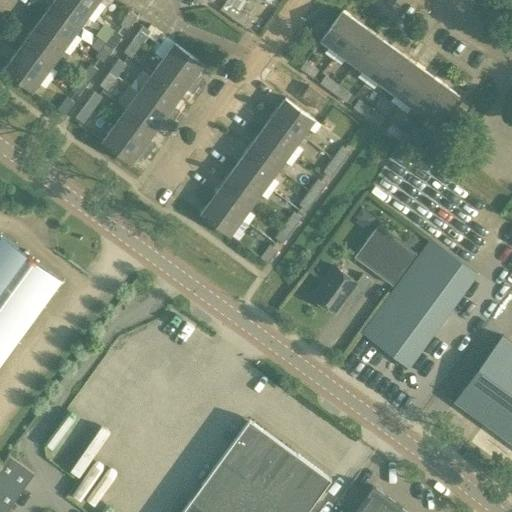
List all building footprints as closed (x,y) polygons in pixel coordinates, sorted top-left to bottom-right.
[(99,14),(79,0),(54,0),(51,4),(81,26),(87,17),(93,21),(99,14)] [(79,0),(99,14),(105,5),(99,1),(99,0),(79,0)] [(233,19),(238,12),(225,2),(220,10),(233,19)] [(51,4),(39,21),(75,47),(81,38),(75,34),(81,26),(51,4)] [(127,29),(136,16),(129,10),(121,5),(115,13),(123,19),(119,24),(127,29)] [(332,58),(358,22),(342,10),(320,40),(329,46),(324,52),(332,58)] [(238,12),(233,19),(246,29),(251,21),(238,12)] [(39,21),(27,38),(57,60),(64,50),(69,54),(75,47),(39,21)] [(375,35),(358,22),(332,58),(340,64),(345,58),(353,64),(375,35)] [(133,38),(141,45),(150,32),(142,26),(133,38)] [(114,30),(105,43),(112,48),(122,35),(114,30)] [(375,35),(353,64),(362,70),(357,76),(365,82),(392,47),(375,35)] [(57,60),(27,38),(15,55),(50,80),(57,71),(51,67),(57,60)] [(141,45),(133,38),(123,51),(131,58),(141,45)] [(112,48),(105,43),(95,56),(103,61),(112,48)] [(162,59),(192,81),(204,64),(174,43),(162,59)] [(392,47),(365,82),(373,88),(378,82),(387,88),(408,59),(392,47)] [(50,80),(15,55),(2,71),(32,93),(39,83),(45,87),(50,80)] [(118,58),(108,71),(116,77),(126,64),(118,58)] [(192,81),(162,59),(150,76),(180,98),(192,81)] [(408,59),(387,88),(395,94),(390,100),(399,107),(425,71),(408,59)] [(300,69),(313,78),(318,71),(305,62),(300,69)] [(90,63),(80,76),(88,82),(97,69),(90,63)] [(116,77),(108,71),(99,85),(107,91),(116,77)] [(425,71),(399,107),(406,112),(411,106),(420,113),(442,83),(425,71)] [(332,92),(338,84),(325,75),(319,82),(332,92)] [(88,82),(80,76),(71,90),(78,95),(88,82)] [(180,98),(150,76),(138,93),(168,115),(180,98)] [(442,83),(420,113),(427,118),(423,124),(431,130),(435,124),(437,125),(458,95),(442,83)] [(351,93),(338,84),(332,92),(345,101),(351,93)] [(327,100),(308,86),(300,97),(319,111),(327,100)] [(85,104),(92,109),(102,96),(95,91),(85,104)] [(168,115),(138,93),(125,110),(155,132),(168,115)] [(63,115),(74,101),(66,96),(56,109),(63,115)] [(285,98),(273,115),(303,136),(309,128),(315,132),(320,124),(314,120),(315,120),(285,98)] [(366,116),(372,108),(359,99),(353,107),(366,116)] [(92,109),(85,104),(75,117),(83,122),(92,109)] [(458,104),(448,118),(455,123),(465,110),(458,104)] [(372,108),(366,116),(379,125),(385,117),(372,108)] [(155,132),(125,110),(113,126),(143,148),(155,132)] [(303,136),(273,115),(261,131),(296,157),(302,149),(297,145),(303,136)] [(404,133),(391,123),(385,131),(398,140),(404,133)] [(143,148),(113,126),(101,143),(131,165),(143,148)] [(261,131),(249,148),(279,169),(285,161),(290,165),(296,157),(261,131)] [(333,158),(340,163),(349,150),(342,145),(333,158)] [(429,161),(437,150),(430,145),(422,155),(429,161)] [(249,148),(237,164),(272,190),(278,182),(272,178),(279,169),(249,148)] [(340,163),(333,158),(323,171),(330,176),(340,163)] [(237,164),(225,181),(254,203),(261,194),(266,198),(272,190),(237,164)] [(318,178),(309,191),(316,196),(325,184),(318,178)] [(225,181),(213,198),(248,223),(254,215),(249,211),(254,203),(225,181)] [(316,196),(309,191),(299,204),(306,209),(316,196)] [(248,223),(213,198),(200,215),(230,236),(237,227),(242,231),(248,223)] [(293,211),(284,224),(291,230),(301,216),(293,211)] [(291,230),(284,224),(274,237),(282,243),(291,230)] [(417,253),(378,225),(355,257),(393,286),(417,253)] [(0,365),(62,281),(1,237),(0,238),(0,365)] [(431,240),(363,334),(409,368),(478,274),(431,240)] [(267,263),(277,249),(270,244),(260,257),(267,263)] [(335,267),(313,297),(335,314),(356,285),(366,292),(373,282),(363,275),(357,283),(335,267)] [(511,343),(502,336),(455,401),(511,442),(511,343)] [(247,422),(189,501),(181,511),(306,511),(331,479),(294,452),(292,455),(279,446),(278,448),(263,437),(264,435),(247,422)] [(401,511),(399,510),(401,508),(372,486),(366,493),(369,495),(356,511),(401,511)] [(0,511),(6,511),(15,500),(0,490),(0,511)]
